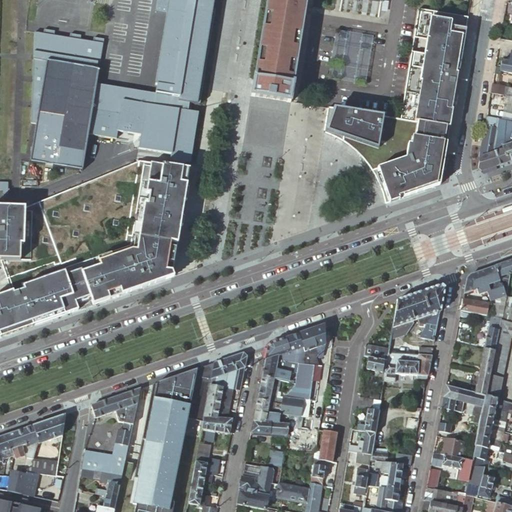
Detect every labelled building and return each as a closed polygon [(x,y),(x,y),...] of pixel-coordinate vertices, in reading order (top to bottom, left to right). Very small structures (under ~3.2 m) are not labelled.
[(155,0),(153,13),(164,15),(152,86),(153,86),(152,94),(152,95),(155,95),(153,107),(112,100),(115,88),(97,85),(88,134),(116,139),(118,131),(141,135),(138,149),(171,154),(169,166),(189,170),(189,169),(184,168),(185,163),(190,164),(198,113),(188,111),(189,103),(199,105),(215,11),(212,10),(214,2),(216,2),(216,0),(155,0)] [(350,0),(380,5),(381,0),(266,0),(252,95),(292,102),(308,0),(350,0)] [(468,17),(418,10),(400,120),(328,109),(324,133),(336,138),(349,147),(362,158),(373,171),(378,180),(380,184),(384,194),(386,204),(440,185),(468,17)] [(41,33),(32,32),(30,123),(36,123),(30,162),(83,170),(88,134),(97,85),(93,84),(96,69),(93,69),(95,63),(97,63),(101,39),(91,37),(90,42),(77,39),(78,35),(67,33),(67,37),(51,35),(52,31),(41,29),(41,33)] [(500,60),(499,71),(511,73),(511,52),(510,52),(508,62),(500,60)] [(504,86),(491,83),(489,93),(503,95),(504,86)] [(152,94),(115,88),(112,100),(153,107),(155,95),(152,95),(152,94)] [(480,171),(496,165),(497,151),(502,149),(501,146),(503,145),(503,143),(501,138),(494,141),(498,119),(485,117),(477,168),(480,171)] [(503,143),(503,145),(506,144),(506,137),(511,136),(511,122),(505,122),(503,143)] [(496,165),(511,159),(511,136),(506,137),(506,144),(503,145),(501,146),(502,149),(497,151),(496,165)] [(0,266),(3,265),(12,292),(0,296),(0,336),(108,299),(141,288),(172,277),(189,170),(139,162),(26,208),(0,207),(0,266)] [(11,183),(0,182),(0,189),(6,190),(6,194),(11,194),(11,183)] [(511,261),(511,259),(494,266),(499,281),(500,280),(504,291),(500,292),(502,298),(493,300),(493,308),(491,316),(501,317),(500,320),(511,322),(511,303),(503,301),(504,297),(505,297),(510,273),(511,261)] [(499,281),(494,266),(470,274),(467,278),(463,299),(476,301),(488,303),(486,315),(491,316),(493,308),(493,300),(502,298),(500,292),(504,291),(500,280),(499,281)] [(441,284),(421,291),(429,315),(440,311),(445,288),(441,284)] [(421,291),(397,299),(391,339),(404,334),(411,323),(411,321),(423,317),(422,323),(428,324),(429,315),(421,291)] [(476,301),(463,299),(460,310),(473,312),(476,301)] [(473,312),(486,315),(488,303),(476,301),(473,312)] [(501,317),(491,316),(489,328),(487,328),(483,349),(494,351),(500,320),(501,317)] [(510,335),(511,335),(511,322),(500,320),(494,351),(490,373),(485,395),(498,398),(510,335)] [(434,340),(437,324),(430,323),(427,338),(434,340)] [(325,344),(324,325),(311,329),(318,356),(316,357),(318,360),(319,360),(319,359),(321,358),(321,355),(323,355),(325,344)] [(318,356),(311,329),(290,337),(294,350),(290,351),(289,360),(297,361),(302,363),(303,358),(315,360),(317,366),(321,365),(319,360),(318,360),(316,357),(318,356)] [(295,371),(297,361),(289,360),(290,351),(294,350),(290,337),(271,343),(267,347),(264,365),(282,368),(284,369),(295,371)] [(390,343),(389,348),(389,351),(409,353),(410,345),(390,343)] [(433,348),(410,345),(409,353),(431,355),(433,348)] [(389,348),(377,346),(376,350),(370,349),(366,367),(385,372),(385,371),(389,351),(389,348)] [(479,370),(490,373),(494,351),(483,349),(479,370)] [(389,351),(385,371),(427,375),(431,355),(409,353),(389,351)] [(243,353),(214,363),(210,384),(222,386),(222,387),(232,389),(232,388),(233,388),(240,390),(247,357),(243,353)] [(314,363),(302,363),(297,361),(295,371),(294,378),(294,382),(293,384),(285,392),(283,394),(309,398),(314,363)] [(214,363),(153,384),(143,438),(146,439),(132,503),(136,504),(134,511),(172,511),(174,503),(171,502),(187,419),(203,422),(205,413),(206,404),(210,384),(214,363)] [(282,368),(264,365),(261,376),(273,378),(280,379),(282,368)] [(294,378),(295,371),(284,369),(283,376),(289,377),(293,378),(294,378)] [(484,395),(485,395),(490,373),(479,370),(474,392),(484,395)] [(261,376),(259,387),(271,389),(271,388),(278,389),(278,386),(279,380),(273,379),(273,378),(261,376)] [(277,390),(285,392),(293,384),(294,382),(292,382),(288,381),(284,387),(278,386),(278,389),(277,390)] [(222,386),(210,384),(208,395),(220,397),(222,387),(222,386)] [(458,388),(446,385),(441,407),(454,410),(458,388)] [(232,389),(222,387),(220,397),(230,400),(233,388),(232,388),(232,389)] [(259,387),(257,399),(268,402),(268,400),(276,401),(280,402),(281,396),(283,394),(285,392),(277,390),(271,389),(259,387)] [(471,391),(458,388),(454,410),(453,415),(456,415),(456,413),(456,410),(462,411),(464,402),(469,403),(471,391)] [(84,451),(81,469),(82,469),(96,473),(100,474),(104,475),(121,479),(140,389),(91,405),(91,407),(95,418),(114,412),(128,407),(125,422),(123,430),(118,429),(112,456),(84,451)] [(482,406),(484,395),(474,392),(471,391),(469,403),(474,404),(472,414),(476,415),(474,421),(479,422),(480,416),(482,406)] [(220,397),(208,395),(206,404),(218,407),(220,397)] [(510,412),(511,404),(511,401),(498,398),(485,395),(484,395),(482,406),(495,408),(509,412),(510,412)] [(279,408),(278,413),(300,417),(302,399),(281,396),(280,402),(279,408)] [(220,397),(218,407),(229,409),(230,400),(220,397)] [(367,408),(379,410),(381,399),(373,398),(372,401),(359,399),(358,407),(367,408)] [(257,399),(255,409),(278,413),(279,408),(275,407),(276,401),(268,400),(268,402),(257,399)] [(206,404),(205,413),(216,416),(218,407),(206,404)] [(495,408),(482,406),(480,416),(493,418),(495,408)] [(128,407),(114,412),(117,421),(125,422),(128,407)] [(218,407),(216,416),(227,418),(229,409),(218,407)] [(365,419),(377,421),(379,410),(367,408),(365,419)] [(509,412),(495,408),(493,418),(507,421),(509,412)] [(255,409),(253,420),(277,422),(278,413),(255,409)] [(73,411),(63,415),(61,441),(72,443),(77,415),(73,411)] [(216,416),(205,413),(203,422),(201,430),(228,435),(231,419),(227,418),(216,416)] [(63,415),(33,425),(38,442),(39,443),(56,437),(55,446),(60,446),(61,441),(63,415)] [(479,422),(478,425),(492,428),(492,425),(493,418),(480,416),(479,422)] [(507,421),(493,418),(492,425),(505,429),(507,421)] [(358,429),(365,431),(375,432),(377,421),(365,419),(364,424),(358,423),(358,429)] [(253,420),(250,432),(279,435),(278,436),(286,436),(288,423),(277,422),(253,420)] [(438,422),(437,430),(444,432),(450,432),(451,425),(438,422)] [(33,425),(9,434),(14,448),(12,448),(14,455),(15,456),(15,458),(22,456),(24,453),(21,445),(26,444),(27,446),(31,445),(29,453),(28,457),(29,457),(27,469),(32,466),(34,460),(34,457),(38,442),(33,425)] [(501,441),(506,442),(508,435),(503,434),(491,431),(492,428),(478,425),(476,435),(489,438),(490,438),(501,441)] [(322,430),(318,459),(326,460),(331,462),(336,433),(322,430)] [(349,446),(348,451),(357,452),(371,454),(372,450),(375,432),(365,431),(364,435),(362,448),(349,446)] [(9,434),(0,436),(0,458),(0,460),(5,458),(3,452),(12,448),(14,448),(9,434)] [(476,435),(474,445),(488,448),(488,444),(497,447),(499,447),(501,441),(490,438),(489,438),(476,435)] [(441,437),(438,453),(461,458),(464,442),(441,437)] [(199,441),(195,461),(207,463),(211,447),(201,445),(202,442),(199,441)] [(488,448),(474,445),(471,460),(471,463),(472,463),(479,465),(481,459),(485,460),(488,448)] [(55,476),(64,477),(70,448),(60,446),(57,460),(55,476)] [(3,452),(5,458),(14,455),(12,448),(3,452)] [(268,464),(281,466),(284,451),(270,449),(268,464)] [(372,450),(371,454),(371,457),(386,460),(387,452),(372,450)] [(357,452),(356,461),(370,463),(370,462),(371,457),(371,454),(357,452)] [(409,465),(411,455),(397,452),(395,462),(404,464),(409,465)] [(471,463),(471,460),(461,458),(438,453),(433,452),(431,463),(442,465),(442,466),(459,469),(456,480),(468,482),(472,463),(471,463)] [(511,462),(511,454),(503,452),(501,459),(509,461),(508,462),(511,462)] [(24,453),(22,456),(18,472),(26,474),(26,473),(27,469),(29,457),(28,457),(29,453),(24,453)] [(34,457),(34,460),(42,461),(39,474),(55,476),(57,460),(34,457)] [(371,457),(370,462),(377,463),(377,464),(384,465),(383,468),(386,471),(390,472),(390,473),(402,476),(404,464),(395,462),(386,460),(371,457)] [(313,458),(310,482),(322,484),(326,460),(318,459),(313,458)] [(216,475),(219,460),(212,459),(211,464),(207,463),(205,473),(211,474),(216,475)] [(27,469),(26,473),(39,474),(42,461),(34,460),(32,466),(27,469)] [(195,461),(193,471),(205,473),(207,463),(195,461)] [(244,463),(236,504),(264,509),(269,482),(271,482),(274,470),(272,467),(244,463)] [(352,493),(364,495),(367,483),(369,470),(356,467),(352,493)] [(96,473),(82,469),(81,476),(94,479),(96,473)] [(429,469),(423,500),(444,504),(447,505),(449,492),(433,489),(436,470),(429,469)] [(375,471),(369,470),(367,483),(371,484),(373,484),(375,471)] [(10,491),(21,494),(26,474),(18,472),(14,471),(10,491)] [(205,473),(193,471),(191,481),(203,483),(205,473)] [(26,474),(21,494),(34,496),(39,474),(26,473),(26,474)] [(211,474),(205,473),(203,483),(209,485),(211,474)] [(382,477),(380,485),(399,489),(402,476),(390,473),(389,476),(384,475),(382,477)] [(107,486),(105,497),(117,499),(121,479),(104,475),(103,482),(108,483),(107,486)] [(481,475),(476,494),(488,497),(493,478),(481,475)] [(203,483),(191,481),(189,491),(201,493),(203,483)] [(275,497),(306,503),(308,489),(278,482),(275,497)] [(304,511),(321,511),(317,511),(322,484),(310,482),(308,489),(306,503),(304,511)] [(362,507),(368,508),(371,498),(369,497),(371,484),(367,483),(364,495),(363,502),(362,507)] [(380,485),(375,510),(385,511),(388,511),(400,511),(401,507),(396,507),(399,489),(380,485)] [(201,493),(189,491),(186,503),(199,505),(201,493)] [(456,491),(453,506),(457,507),(462,508),(462,507),(465,494),(465,493),(456,491)] [(209,495),(201,493),(199,505),(203,506),(206,506),(209,495)] [(473,496),(465,494),(462,507),(470,509),(473,496)] [(511,506),(511,502),(511,499),(497,495),(495,502),(511,506)] [(96,511),(113,511),(116,501),(117,499),(105,497),(101,511),(96,511)] [(0,511),(31,511),(32,507),(18,504),(18,508),(10,506),(11,502),(0,499),(0,511)] [(423,500),(421,511),(428,511),(427,511),(441,511),(444,504),(423,500)] [(509,511),(511,506),(495,502),(488,501),(484,511),(509,511)]
